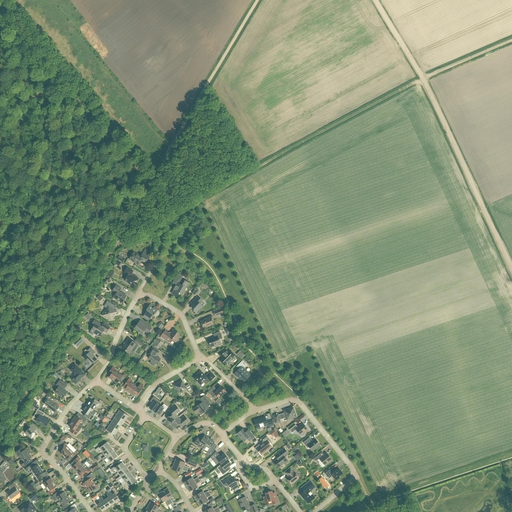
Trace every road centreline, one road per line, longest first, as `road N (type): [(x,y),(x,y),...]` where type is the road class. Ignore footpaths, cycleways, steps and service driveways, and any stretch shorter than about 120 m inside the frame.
road 1 (track): [(422,78),(159,225)]
road 2 (track): [(20,209),(83,99),(150,181)]
road 3 (track): [(0,438),(108,253)]
road 4 (track): [(511,270),(422,78)]
road 5 (track): [(150,181),(257,0)]
road 6 (residential): [(91,511),(42,451),(93,379)]
road 7 (residential): [(314,511),(354,473),(298,401)]
road 8 (track): [(83,99),(0,0)]
